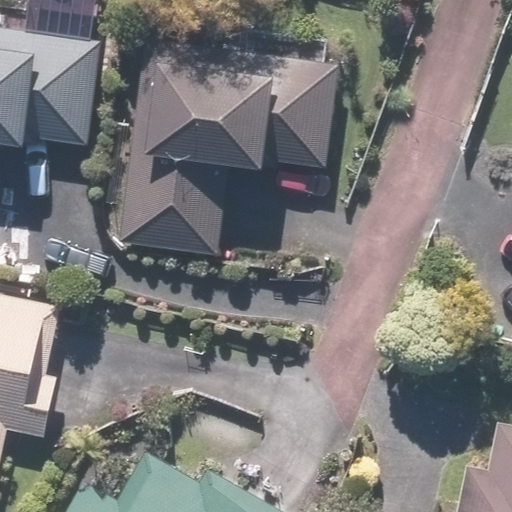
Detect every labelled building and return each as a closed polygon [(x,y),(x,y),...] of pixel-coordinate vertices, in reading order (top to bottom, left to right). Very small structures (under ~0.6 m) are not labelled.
[(81,147),(95,44),(86,43),(88,22),(39,15),(36,36),(0,31),(0,149),(11,151),(13,138),(81,147)] [(332,67),(140,42),(114,245),(211,257),(222,170),(249,173),(250,162),(319,170),(332,67)] [(0,434),(1,431),(38,438),(50,380),(41,378),(55,309),(0,297),(0,434)] [(511,511),(511,429),(491,425),(481,472),(460,468),(450,511),(511,511)] [(273,511),(202,471),(194,484),(141,454),(112,502),(78,483),(61,511),(273,511)]
